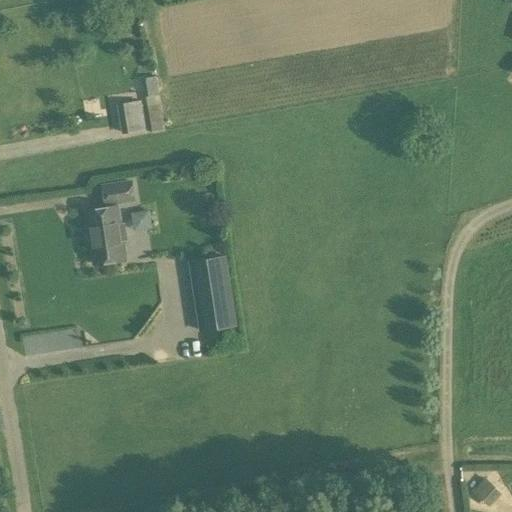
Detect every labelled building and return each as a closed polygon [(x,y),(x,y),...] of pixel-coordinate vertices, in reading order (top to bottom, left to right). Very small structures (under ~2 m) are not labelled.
[(152,126),(164,125),(158,76),(146,77),(152,126)] [(121,133),(145,130),(141,100),(117,104),(121,133)] [(105,207),(87,210),(95,264),(124,260),(122,246),(132,244),(128,219),(118,221),(116,205),(135,202),(132,180),(101,185),(105,207)] [(135,229),(154,227),(151,209),(133,211),(135,229)] [(223,256),(189,261),(200,330),(234,325),(223,256)] [(25,333),(26,353),(55,351),(53,331),(25,333)] [(491,480),(478,493),(490,505),(503,492),(491,480)]
